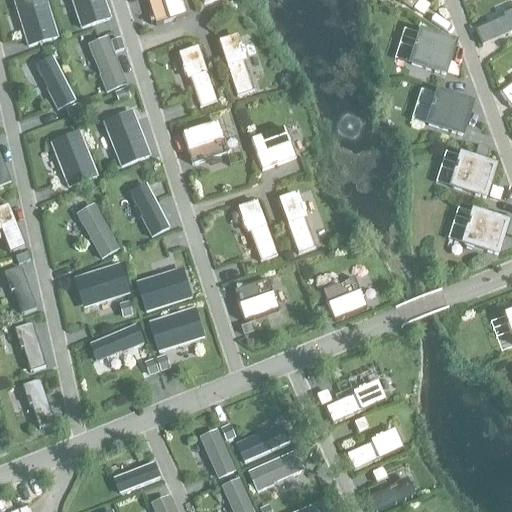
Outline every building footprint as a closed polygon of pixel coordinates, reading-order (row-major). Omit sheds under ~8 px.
[(47,0),(30,0),(15,4),(30,52),(61,42),(47,0)] [(105,0),(71,0),(83,33),(114,23),(105,0)] [(178,0),(145,0),(155,30),(185,21),(178,0)] [(418,0),(389,0),(409,14),(418,0)] [(422,3),(416,12),(424,17),(429,8),(422,3)] [(504,21),(476,33),(483,48),(511,34),(511,13),(503,18),(504,21)] [(454,47),(415,35),(404,70),(443,83),(454,47)] [(239,38),(219,44),(238,98),(254,93),(244,64),(247,63),(239,38)] [(120,40),(112,43),(115,54),(124,51),(120,40)] [(110,42),(90,50),(101,81),(108,97),(130,90),(110,42)] [(198,50),(179,57),(188,82),(191,81),(201,110),(217,105),(198,50)] [(394,109),(407,106),(395,51),(381,54),(394,109)] [(55,61),(37,70),(50,94),(48,95),(58,115),(66,111),(77,107),(78,106),(55,61)] [(452,67),(449,76),(457,79),(460,70),(452,67)] [(511,87),(502,95),(511,109),(511,87)] [(126,91),(115,96),(119,104),(129,100),(126,91)] [(438,98),(428,126),(462,137),(472,110),(438,98)] [(77,107),(66,111),(69,120),(80,116),(77,107)] [(135,114),(104,125),(123,173),(152,160),(135,114)] [(284,131),(252,143),(262,172),(295,160),(284,131)] [(225,132),(195,141),(205,174),(235,164),(225,132)] [(83,136),(52,148),(70,194),(100,180),(83,136)] [(0,153),(0,192),(14,188),(0,153)] [(495,171),(456,159),(445,193),(483,206),(495,171)] [(57,168),(28,172),(30,183),(59,179),(57,168)] [(224,181),(234,212),(250,207),(240,176),(224,181)] [(149,190),(130,198),(144,222),(143,223),(154,243),(172,234),(149,190)] [(493,193),(490,201),(500,205),(502,196),(493,193)] [(299,195),(279,202),(299,256),(315,250),(305,222),(308,220),(299,195)] [(0,212),(16,208),(12,197),(0,200),(0,212)] [(257,205),(238,212),(248,237),(251,236),(261,264),(277,259),(257,205)] [(96,210),(78,220),(104,265),(122,255),(96,210)] [(11,211),(0,215),(0,227),(12,258),(27,253),(11,211)] [(506,227),(468,215),(457,250),(495,262),(506,227)] [(242,290),(265,283),(252,242),(226,250),(231,267),(210,273),(216,290),(239,282),(242,290)] [(315,254),(301,261),(307,274),(321,267),(315,254)] [(121,270),(76,284),(86,315),(132,300),(121,270)] [(23,273),(6,279),(10,291),(13,290),(24,320),(39,316),(23,273)] [(185,274),(139,288),(149,319),(194,305),(185,274)] [(354,281),(323,293),(335,322),(366,310),(354,281)] [(269,282),(236,294),(247,327),(281,315),(269,282)] [(128,306),(119,308),(122,321),(131,319),(128,306)] [(198,314),(151,328),(161,359),(207,345),(198,314)] [(90,333),(108,329),(105,316),(64,327),(69,347),(92,342),(90,333)] [(255,327),(243,331),(245,337),(257,333),(255,327)] [(35,330),(16,336),(21,348),(24,347),(33,378),(48,373),(35,330)] [(139,331),(92,351),(99,369),(147,351),(139,331)] [(309,378),(330,371),(335,387),(369,375),(361,354),(307,373),(309,378)] [(165,359),(156,362),(160,374),(168,371),(165,359)] [(153,364),(145,367),(149,378),(158,375),(153,364)] [(353,398),(325,410),(332,426),(385,403),(377,385),(352,395),(353,398)] [(43,387),(25,393),(29,404),(31,404),(42,435),(57,430),(43,387)] [(116,389),(79,401),(86,424),(123,412),(116,389)] [(266,390),(221,407),(226,422),(272,405),(266,390)] [(329,391),(318,396),(323,406),(334,401),(329,391)] [(117,415),(97,422),(102,434),(121,427),(117,415)] [(363,421),(354,425),(359,435),(368,431),(363,421)] [(257,437),(236,447),(245,466),(289,446),(281,429),(258,439),(257,437)] [(229,430),(222,434),(229,447),(235,443),(229,430)] [(99,457),(137,445),(133,433),(95,445),(99,457)] [(371,446),(347,457),(354,472),(402,451),(394,433),(370,443),(371,446)] [(215,436),(201,443),(218,482),(233,475),(215,436)] [(294,456),(249,476),(258,495),(274,488),(273,486),(302,473),(294,456)] [(154,465),(114,481),(120,496),(160,481),(154,465)] [(395,467),(363,481),(368,493),(400,479),(395,467)] [(250,511),(238,484),(222,491),(230,511),(250,511)] [(173,511),(166,497),(151,504),(154,511),(173,511)]
